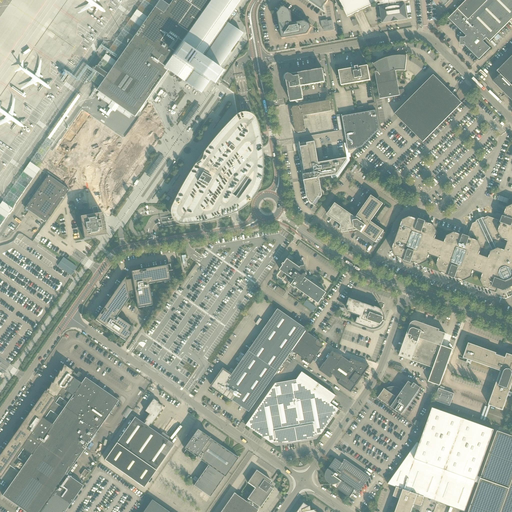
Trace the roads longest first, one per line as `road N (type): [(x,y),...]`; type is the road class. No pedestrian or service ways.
road 1 (unclassified): [(304,481),(68,316)]
road 2 (unclassified): [(511,121),(423,38),(259,60)]
road 3 (unclassified): [(304,481),(381,366),(408,290)]
road 4 (unclassified): [(249,225),(117,250),(68,316)]
road 5 (unknown): [(130,391),(61,347),(80,338),(138,379)]
road 6 (unknown): [(235,433),(275,372),(294,360),(356,403)]
road 7 (unclassified): [(0,415),(68,316)]
